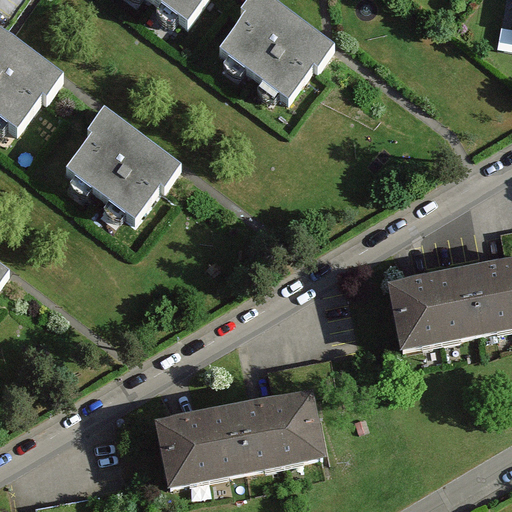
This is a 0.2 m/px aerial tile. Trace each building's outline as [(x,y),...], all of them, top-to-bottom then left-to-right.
[(135,0),(181,35),(207,0),(135,0)] [(327,52),(254,0),(243,0),(207,50),(286,107),(327,52)] [(55,86),(0,45),(0,129),(15,141),(55,86)] [(174,172),(99,119),(57,173),(133,227),(174,172)] [(511,260),(387,284),(401,358),(511,336),(511,260)] [(156,425),(169,493),(324,465),(311,397),(156,425)]
